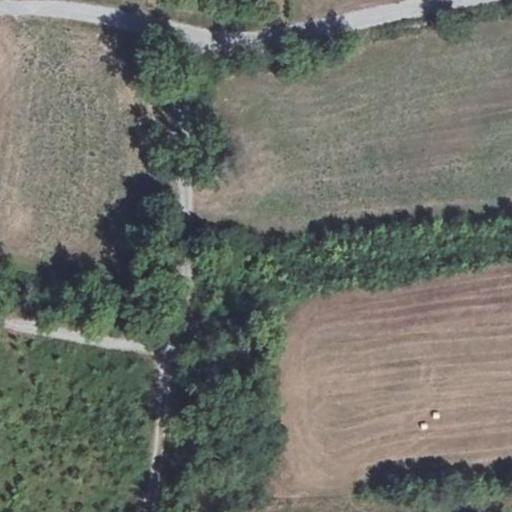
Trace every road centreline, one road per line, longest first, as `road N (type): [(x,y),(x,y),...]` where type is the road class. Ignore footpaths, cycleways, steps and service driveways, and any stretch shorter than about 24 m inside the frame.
road 1 (track): [(181,32),(190,270),(167,352),(145,511)]
road 2 (track): [(0,7),(79,10),(235,38),(468,0)]
road 3 (track): [(0,320),(167,352)]
